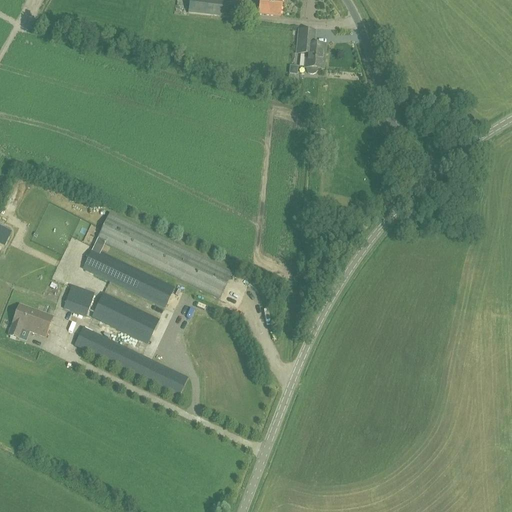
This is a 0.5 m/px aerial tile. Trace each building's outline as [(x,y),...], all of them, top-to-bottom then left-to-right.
[(190,0),(188,13),(212,16),(212,17),(235,19),(237,2),(218,0),(190,0)] [(280,17),(281,0),(259,0),(258,15),(280,17)] [(322,70),(323,60),(324,46),(313,45),(315,32),(299,30),(297,54),(306,55),(305,68),(306,68),(306,71),(307,73),(309,75),(312,75),(315,74),(316,72),(316,69),(322,70)] [(469,172),(473,170),(469,164),(465,167),(469,172)] [(110,214),(97,240),(93,249),(83,269),(164,308),(174,288),(100,253),(105,244),(219,300),(232,273),(110,214)] [(86,316),(93,298),(70,290),(64,308),(86,316)] [(158,321),(103,295),(92,318),(148,344),(158,321)] [(46,338),(54,316),(19,304),(12,325),(9,335),(18,339),(22,329),(46,338)] [(188,379),(83,329),(74,346),(179,396),(188,379)]
